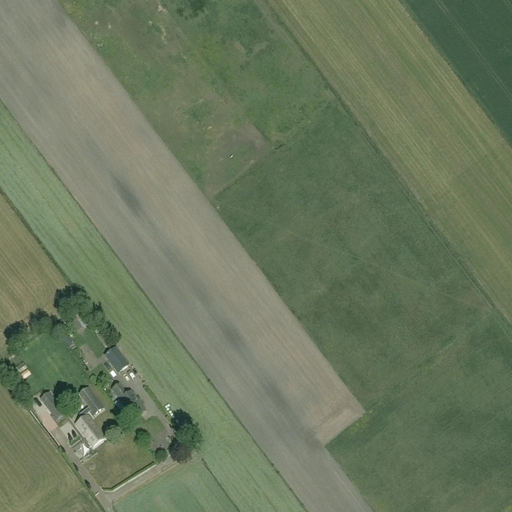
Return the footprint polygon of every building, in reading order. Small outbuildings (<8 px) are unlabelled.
[(82,331),(94,323),(85,310),(73,318),(82,331)] [(118,375),(129,367),(116,349),(105,357),(118,375)] [(27,371),(19,377),(23,382),(31,377),(27,371)] [(146,412),(132,393),(128,396),(119,386),(112,391),(120,401),(126,410),(128,409),(136,419),(146,412)] [(76,426),(93,449),(105,440),(88,417),(87,418),(86,417),(90,414),(92,417),(104,408),(90,389),(80,396),(89,409),(79,417),(83,421),(76,426)] [(41,401),(52,415),(61,409),(50,394),(41,401)]
